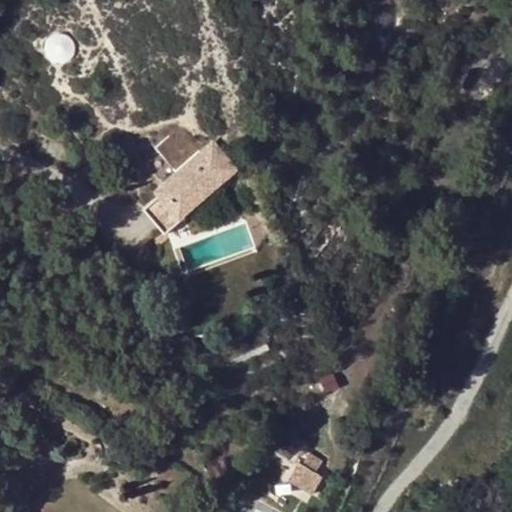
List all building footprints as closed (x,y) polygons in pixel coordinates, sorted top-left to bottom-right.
[(220,184),(234,171),(209,142),(191,158),(169,134),(153,147),(175,172),(156,189),(177,213),(216,179),(220,184)] [(164,233),(220,184),(216,179),(177,213),(156,189),(153,192),(157,196),(143,209),(164,233)] [(0,390),(0,406),(8,395),(0,390)] [(310,455),(302,468),(315,476),(323,462),(310,455)] [(315,476),(302,468),(299,466),(288,484),(311,498),(322,480),(315,476)] [(464,496),(467,484),(453,480),(450,492),(464,496)]
